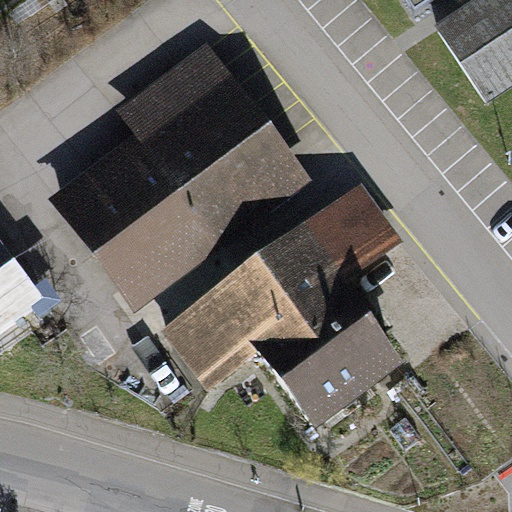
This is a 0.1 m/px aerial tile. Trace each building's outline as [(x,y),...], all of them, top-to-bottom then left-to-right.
[(404,0),(417,20),(445,0),(404,0)] [(511,0),(489,0),(438,34),(488,109),(511,92),(511,0)] [(323,194),(216,56),(129,123),(146,146),(65,208),(154,323),(323,194)] [(180,344),(228,408),(287,363),(342,435),(419,377),(356,295),(412,253),(370,200),(180,344)] [(0,205),(0,333),(12,350),(72,308),(0,205)]
